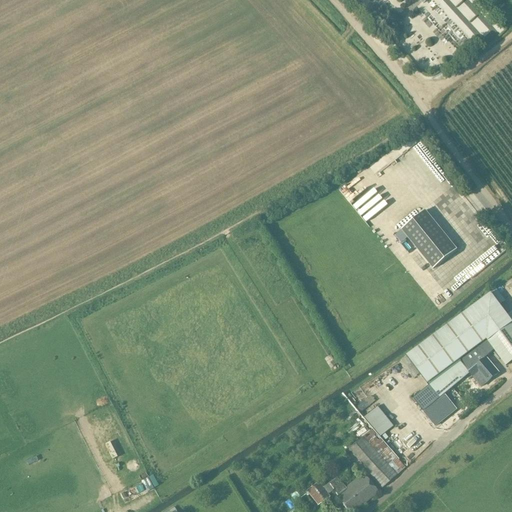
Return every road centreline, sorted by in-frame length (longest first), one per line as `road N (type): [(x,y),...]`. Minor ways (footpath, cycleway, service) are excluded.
road 1 (unclassified): [(511,228),(332,0)]
road 2 (unclassified): [(367,511),(511,382)]
